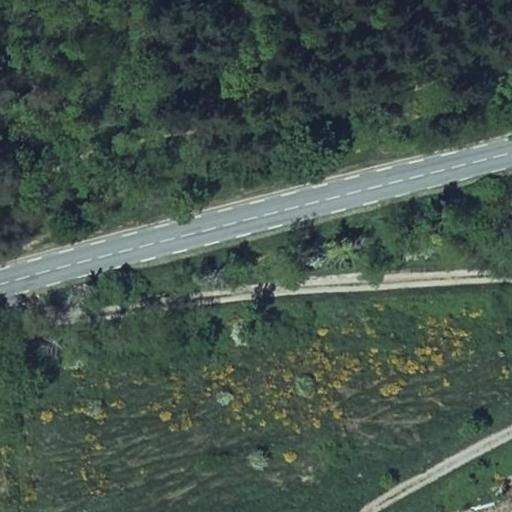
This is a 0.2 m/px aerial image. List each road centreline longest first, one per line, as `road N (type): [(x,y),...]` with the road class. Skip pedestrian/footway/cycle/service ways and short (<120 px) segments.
road 1 (secondary): [(0,283),(511,151)]
road 2 (track): [(0,289),(42,309),(260,284),(511,276)]
road 3 (track): [(511,433),(369,511)]
